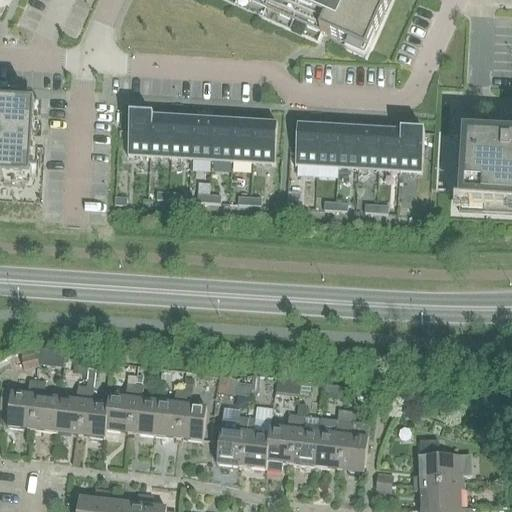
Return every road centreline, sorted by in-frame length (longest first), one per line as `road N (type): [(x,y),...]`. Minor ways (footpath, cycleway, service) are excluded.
road 1 (tertiary): [(511,310),(0,281)]
road 2 (residential): [(84,59),(265,71),(303,98),(399,103),(408,100),(454,0)]
